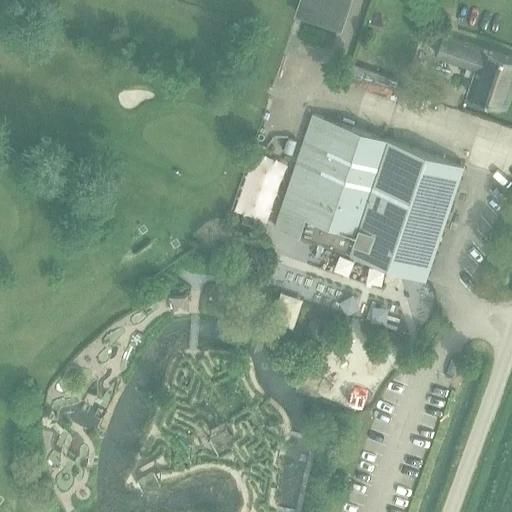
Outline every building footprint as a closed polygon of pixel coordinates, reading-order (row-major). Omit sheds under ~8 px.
[(351,0),(302,0),(297,16),(341,30),(351,0)] [(511,89),(511,59),(502,56),(444,36),(437,55),(464,65),(462,73),(473,77),(468,93),(506,106),(511,89)] [(365,63),(363,74),(408,85),(411,69),(396,65),(395,70),(365,63)] [(437,91),(435,101),(453,105),(455,95),(437,91)] [(492,120),(495,108),(479,104),(476,115),(492,120)] [(311,113),(273,227),(320,243),(426,278),(464,165),(311,113)] [(280,204),(289,161),(262,155),(253,198),(280,204)] [(314,320),(322,295),(302,288),(294,314),(314,320)] [(312,320),(308,333),(321,336),(324,324),(312,320)] [(319,387),(369,391),(371,367),(320,364),(319,387)] [(165,478),(183,473),(179,461),(161,466),(165,478)]
